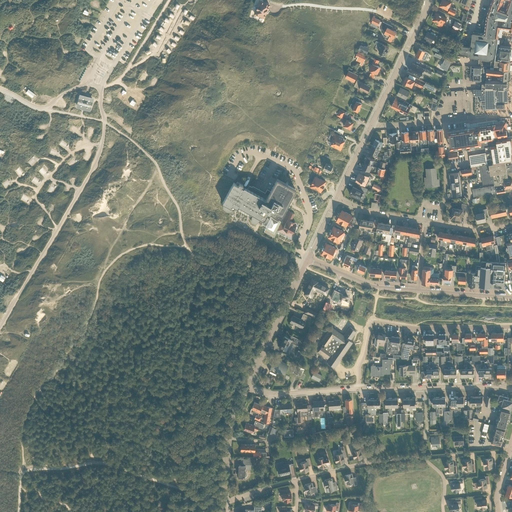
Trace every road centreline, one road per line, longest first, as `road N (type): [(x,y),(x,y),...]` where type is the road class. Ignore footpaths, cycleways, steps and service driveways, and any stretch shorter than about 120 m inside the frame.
road 1 (residential): [(511,326),(370,320),(359,388)]
road 2 (residential): [(511,389),(359,388)]
road 3 (residential): [(370,126),(511,115)]
road 4 (residential): [(247,387),(307,260)]
road 5 (residential): [(428,0),(370,126)]
road 6 (residential): [(295,480),(423,457)]
